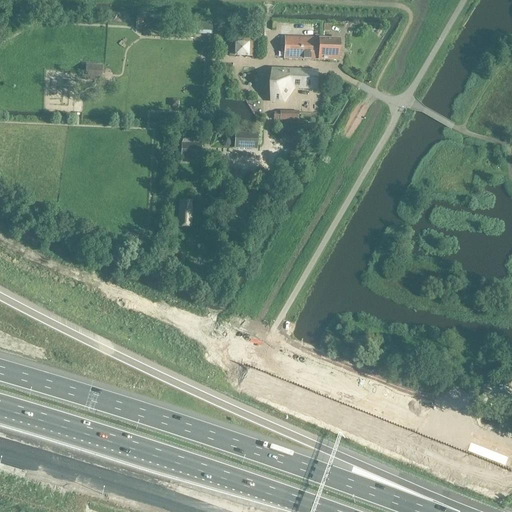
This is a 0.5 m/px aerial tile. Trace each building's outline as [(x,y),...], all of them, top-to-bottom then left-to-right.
[(212,34),(212,23),(195,22),(194,33),(212,34)] [(340,40),(321,39),(285,38),(284,59),(339,61),(340,40)] [(231,57),(255,58),(256,40),(231,39),(231,57)] [(86,65),(85,79),(101,79),(102,66),(86,65)] [(318,70),(271,68),(270,104),(284,105),(294,90),(317,91),(318,70)] [(292,114),(286,114),(280,113),(279,120),(297,121),(298,112),(292,112),(292,114)] [(252,146),(256,147),(257,134),(235,133),(235,148),(252,149),(252,146)] [(201,157),(201,147),(201,145),(181,144),(181,157),(201,157)] [(191,227),(192,202),(179,201),(178,227),(191,227)]
